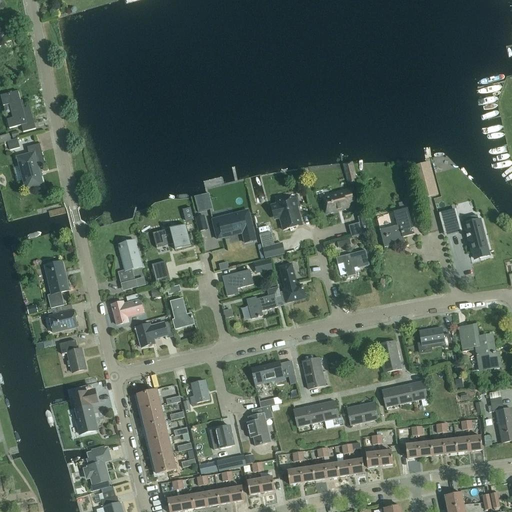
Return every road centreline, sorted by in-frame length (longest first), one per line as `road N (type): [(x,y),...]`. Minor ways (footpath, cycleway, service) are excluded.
road 1 (unclassified): [(77,222),(31,0)]
road 2 (residential): [(113,375),(77,222)]
road 3 (residential): [(146,511),(113,375)]
road 4 (residential): [(287,509),(412,483)]
